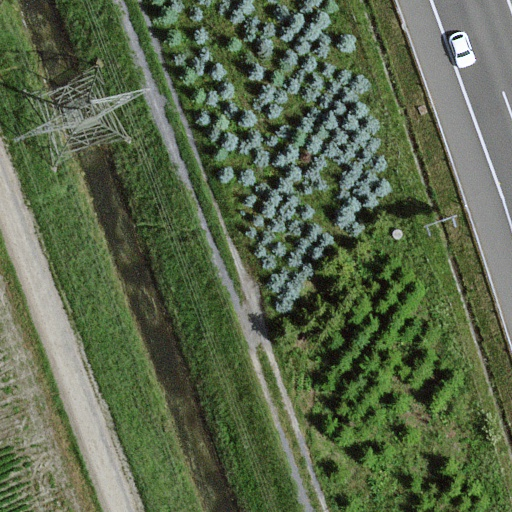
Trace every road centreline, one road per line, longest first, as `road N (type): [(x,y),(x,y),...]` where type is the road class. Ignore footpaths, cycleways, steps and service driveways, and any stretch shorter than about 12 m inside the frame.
road 1 (track): [(319,511),(131,0)]
road 2 (unclassified): [(122,511),(0,177)]
road 3 (motorway): [(469,0),(511,119)]
